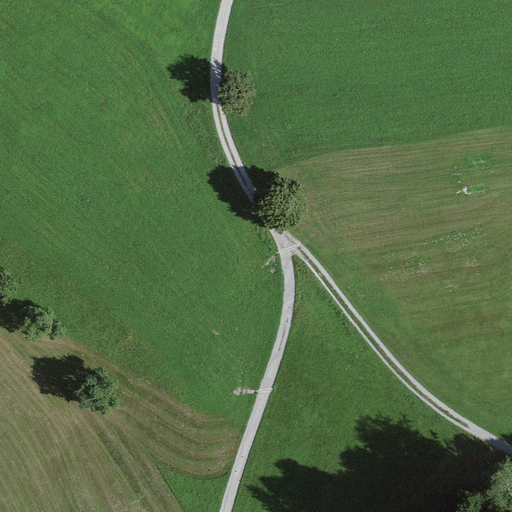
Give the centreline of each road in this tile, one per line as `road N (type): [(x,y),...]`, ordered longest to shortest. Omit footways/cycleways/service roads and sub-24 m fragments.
road 1 (track): [(228,0),(217,51),(219,105),(233,157),(278,228),(412,386),(511,451)]
road 2 (track): [(278,228),(290,276),(284,325),(224,511)]
